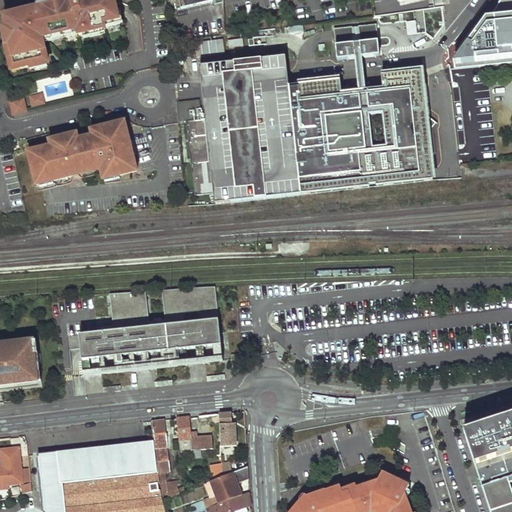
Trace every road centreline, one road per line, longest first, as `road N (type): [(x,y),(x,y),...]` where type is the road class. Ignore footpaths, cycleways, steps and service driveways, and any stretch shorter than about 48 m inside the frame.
road 1 (residential): [(251,399),(0,426)]
road 2 (residential): [(287,402),(340,407),(437,398)]
